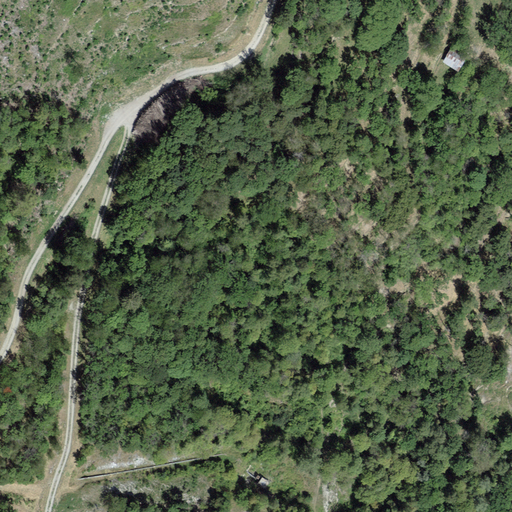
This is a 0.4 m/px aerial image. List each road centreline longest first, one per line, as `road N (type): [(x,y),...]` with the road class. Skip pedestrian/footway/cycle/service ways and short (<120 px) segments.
road 1 (track): [(464,0),(422,78),(398,207),(350,297),(314,429),(309,511)]
road 2 (track): [(273,0),(247,54),(187,74),(117,125),(46,240),(0,350)]
road 3 (track): [(131,115),(82,290),(72,449),(51,511)]
